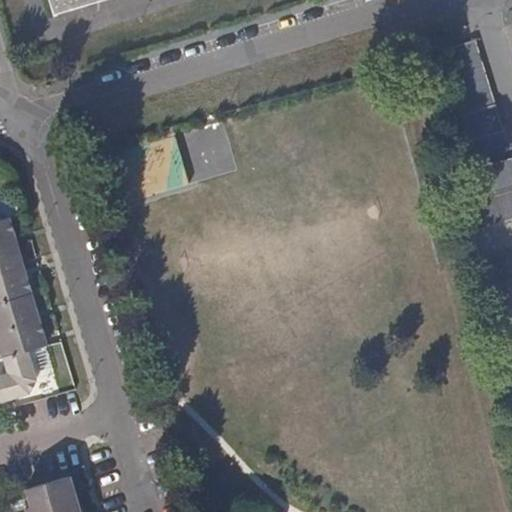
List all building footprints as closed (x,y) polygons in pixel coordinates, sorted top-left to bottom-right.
[(103,0),(49,0),(54,15),(103,0)] [(500,127),(473,35),(446,43),(465,107),(452,111),(460,139),(500,127)] [(511,188),(511,166),(509,156),(469,167),(478,198),(511,188)] [(511,219),(511,191),(458,206),(466,233),(511,219)] [(0,219),(0,246),(16,242),(8,217),(0,219)] [(16,242),(0,246),(0,274),(24,268),(16,242)] [(511,311),(511,253),(474,264),(488,318),(511,311)] [(0,302),(31,293),(24,268),(0,274),(0,302)] [(0,330),(39,318),(31,293),(0,302),(0,330)] [(0,351),(3,360),(36,350),(47,347),(39,318),(0,330),(0,351)] [(511,396),(511,341),(495,346),(509,397),(511,396)] [(38,356),(36,350),(3,360),(7,373),(0,375),(0,401),(30,392),(37,378),(31,358),(38,356)] [(78,511),(69,478),(25,491),(31,511),(26,511),(78,511)]
